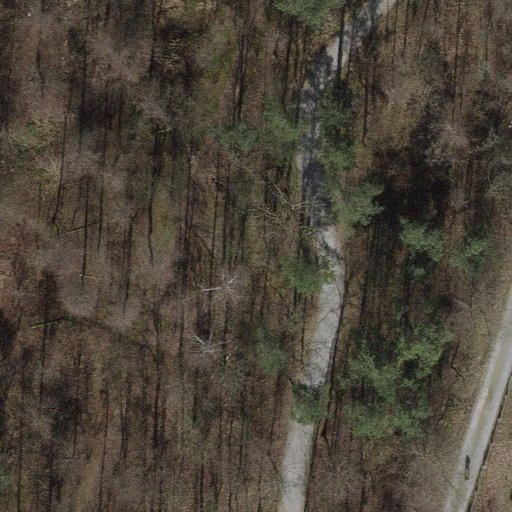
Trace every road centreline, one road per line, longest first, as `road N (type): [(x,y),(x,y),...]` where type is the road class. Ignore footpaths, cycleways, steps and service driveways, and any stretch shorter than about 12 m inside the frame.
road 1 (track): [(385,0),(323,71),(305,142),(336,286),(298,456),(294,511)]
road 2 (track): [(457,511),(511,329)]
